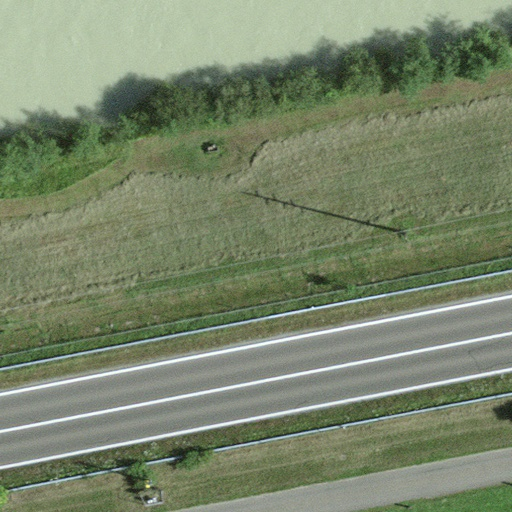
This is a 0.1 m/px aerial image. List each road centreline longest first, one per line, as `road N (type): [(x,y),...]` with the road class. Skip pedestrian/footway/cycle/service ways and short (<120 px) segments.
road 1 (trunk): [(511,332),(0,428)]
road 2 (unclassified): [(273,511),(511,465)]
